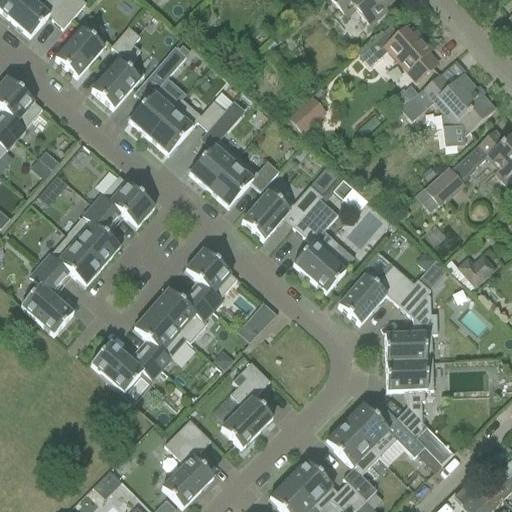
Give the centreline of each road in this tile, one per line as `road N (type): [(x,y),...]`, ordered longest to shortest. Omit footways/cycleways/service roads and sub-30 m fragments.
road 1 (residential): [(11,54),(201,218)]
road 2 (residential): [(201,218),(332,336),(340,364)]
road 3 (residential): [(212,511),(326,396),(340,364)]
road 4 (residential): [(201,218),(84,345)]
road 5 (unclassified): [(425,511),(511,425)]
